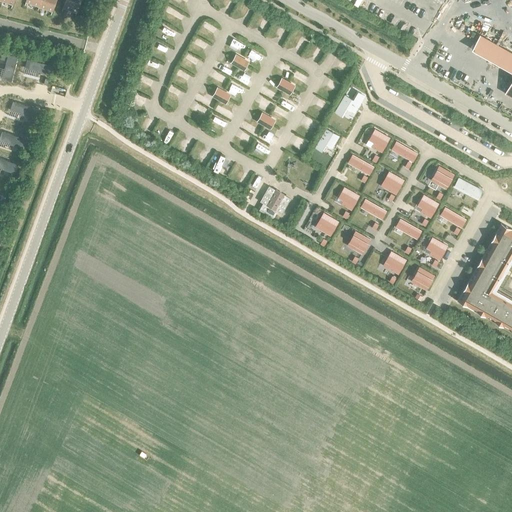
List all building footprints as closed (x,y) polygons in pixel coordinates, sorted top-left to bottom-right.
[(41,0),(39,6),(52,11),(56,0),(41,0)] [(65,0),(63,7),(77,12),(80,0),(65,0)] [(236,56),(232,63),(243,69),(247,62),(236,56)] [(50,66),(27,59),(25,67),(48,73),(50,66)] [(13,74),(10,83),(16,84),(19,75),(13,74)] [(293,86),(282,79),(278,87),(289,93),(293,86)] [(218,89),(214,96),(224,102),(229,95),(218,89)] [(35,100),(15,95),(14,101),(33,106),(35,100)] [(273,120),(262,114),(258,121),(269,127),(273,120)] [(389,138),(375,129),(369,140),(374,142),(372,146),(382,152),(389,138)] [(1,139),(17,145),(20,140),(3,133),(1,139)] [(392,149),(413,161),(417,154),(396,141),(392,149)] [(373,166),(352,155),(348,163),(369,174),(373,166)] [(454,174),(439,166),(433,177),(439,180),(437,184),(446,188),(454,174)] [(404,180),(389,172),(383,182),(388,185),(386,188),(396,194),(404,180)] [(281,214),(290,199),(269,186),(260,202),(263,203),(259,210),(273,218),(277,211),(281,214)] [(351,210),(359,196),(344,187),(338,198),(343,200),(341,204),(351,210)] [(438,203),(423,195),(417,205),(422,208),(420,212),(430,217),(438,203)] [(365,199),(361,207),(382,219),(386,211),(365,199)] [(461,227),(466,219),(445,207),(440,215),(461,227)] [(338,221),(323,213),(317,223),(322,226),(320,230),(330,235),(338,221)] [(421,231),(400,219),(395,227),(417,239),(421,231)] [(461,303),(479,313),(511,254),(511,229),(505,225),(461,303)] [(370,240),(355,231),(349,242),(356,245),(354,249),(362,254),(370,240)] [(439,260),(447,246),(432,237),(426,248),(431,250),(429,254),(439,260)] [(398,274),(406,260),(391,251),(385,262),(390,264),(388,268),(398,274)] [(418,285),(426,289),(434,275),(419,267),(413,278),(420,281),(418,285)] [(511,330),(511,331),(511,302),(497,294),(493,300),(490,298),(481,314),(485,317),(487,313),(511,326),(511,330)]
